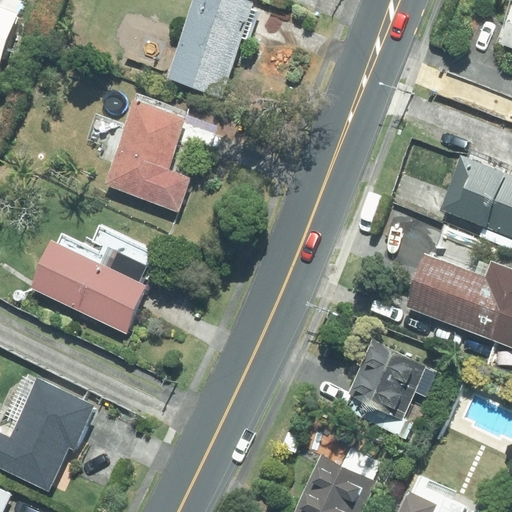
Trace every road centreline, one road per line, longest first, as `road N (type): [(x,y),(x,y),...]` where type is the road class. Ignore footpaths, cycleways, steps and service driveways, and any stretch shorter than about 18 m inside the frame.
road 1 (secondary): [(177,511),(299,247),(396,0)]
road 2 (unknown): [(223,412),(0,308)]
road 3 (unknown): [(373,58),(511,109)]
